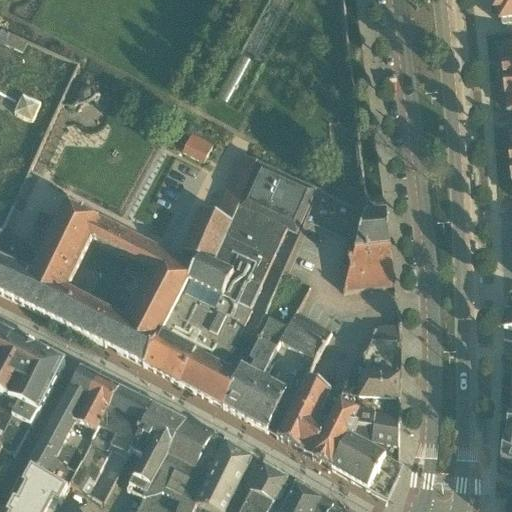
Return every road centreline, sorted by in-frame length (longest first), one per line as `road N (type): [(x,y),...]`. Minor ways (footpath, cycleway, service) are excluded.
road 1 (tertiary): [(400,0),(431,271),(434,421),(423,511)]
road 2 (tertiary): [(458,511),(460,265),(439,0)]
